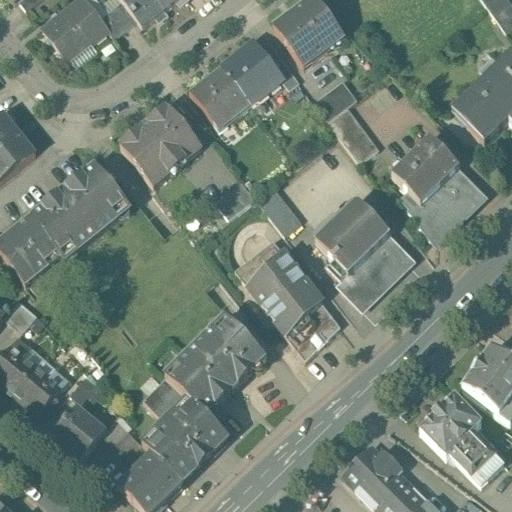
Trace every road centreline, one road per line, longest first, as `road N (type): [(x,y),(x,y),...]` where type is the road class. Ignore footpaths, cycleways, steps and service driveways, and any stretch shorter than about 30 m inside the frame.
road 1 (secondary): [(511,235),(227,511)]
road 2 (residential): [(237,0),(65,125),(0,37)]
